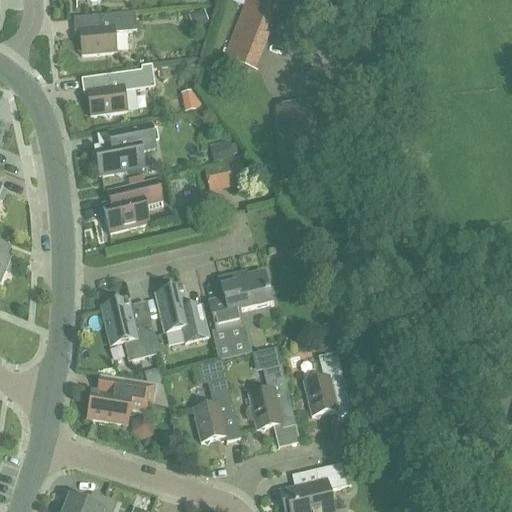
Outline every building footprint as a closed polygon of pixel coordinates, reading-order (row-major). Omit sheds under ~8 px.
[(254,72),(282,0),(246,0),(223,60),(254,72)] [(341,0),(308,0),(337,12),(341,0)] [(82,58),(117,55),(115,35),(136,33),(135,14),(73,20),(75,34),(79,33),(82,58)] [(91,119),(126,114),(123,94),(155,90),(152,67),(141,68),(142,72),(81,81),(83,95),(88,94),(91,119)] [(334,102),(274,110),(283,181),(343,173),(334,102)] [(94,150),(100,179),(114,176),(121,181),(125,174),(144,171),(141,154),(155,151),(150,127),(119,133),(121,145),(94,150)] [(240,165),(205,174),(210,193),(245,184),(240,165)] [(109,205),(103,207),(110,236),(149,226),(146,212),(163,208),(160,197),(157,181),(128,188),(107,193),(109,205)] [(11,250),(0,245),(0,288),(1,289),(6,275),(11,277),(15,266),(6,262),(11,250)] [(225,301),(210,305),(217,335),(243,329),(239,314),(272,306),(264,275),(235,282),(234,278),(220,282),(225,301)] [(156,297),(161,316),(165,336),(183,332),(186,346),(210,340),(204,316),(191,319),(184,290),(156,297)] [(130,303),(102,310),(111,349),(125,346),(129,364),(159,357),(153,331),(137,335),(130,303)] [(511,348),(511,336),(500,333),(497,345),(511,348)] [(334,353),(331,339),(317,343),(320,356),(334,353)] [(324,380),(305,385),(313,419),(337,414),(338,418),(352,415),(338,355),(319,359),(324,380)] [(252,423),(255,422),(257,432),(282,427),(283,431),(297,428),(282,368),(264,373),(269,394),(249,398),(252,410),(249,411),(247,414),(247,418),(249,421),(252,423)] [(93,393),(88,421),(128,428),(130,414),(153,417),(157,387),(124,382),(99,378),(97,394),(93,393)] [(194,411),(202,446),(226,440),(228,445),(241,441),(227,381),(209,386),(213,407),(194,411)] [(333,511),(329,493),(348,489),(342,466),(316,472),(319,485),(281,494),(285,511),(333,511)] [(61,511),(115,511),(118,505),(95,496),(91,507),(70,499),(67,508),(65,507),(61,511)]
